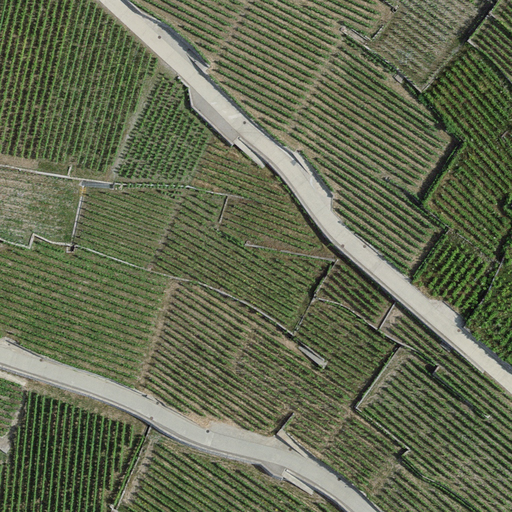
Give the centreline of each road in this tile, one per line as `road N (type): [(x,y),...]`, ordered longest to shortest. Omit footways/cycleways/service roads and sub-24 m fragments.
road 1 (track): [(511,386),(342,238),(267,146),(114,0)]
road 2 (track): [(0,356),(121,399),(186,433),(280,459),(366,511)]
